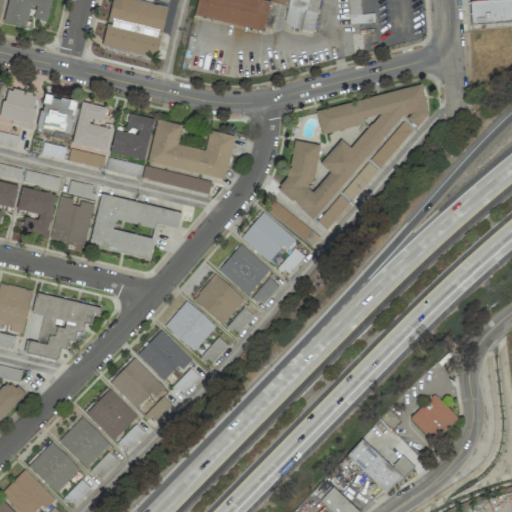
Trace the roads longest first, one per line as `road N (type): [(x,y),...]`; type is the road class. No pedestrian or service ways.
road 1 (motorway): [(511,166),(424,242),(156,511)]
road 2 (residential): [(0,51),(223,102),(282,97),(448,51)]
road 3 (residential): [(269,99),(251,179),(140,313),(0,455)]
road 4 (motorway): [(511,118),(355,285),(242,425)]
road 5 (motorway): [(225,511),(511,227)]
road 6 (residential): [(389,511),(458,454),(470,426),(469,363),(511,310)]
road 7 (residential): [(0,254),(155,292)]
